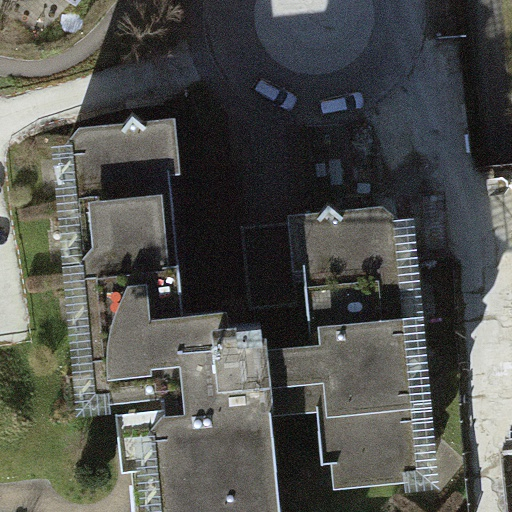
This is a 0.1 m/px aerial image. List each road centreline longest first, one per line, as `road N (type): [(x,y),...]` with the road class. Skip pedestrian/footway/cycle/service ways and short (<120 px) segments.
road 1 (residential): [(227,0),(239,58),(258,81),(315,101),(372,81),(392,58),(403,0)]
road 2 (unknown): [(403,29),(437,142),(436,198)]
